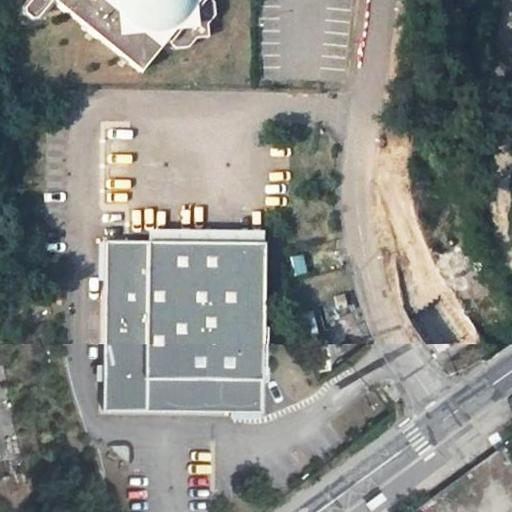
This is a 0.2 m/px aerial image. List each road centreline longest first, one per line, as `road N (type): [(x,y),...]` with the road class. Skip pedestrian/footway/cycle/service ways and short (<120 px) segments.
road 1 (residential): [(443,422),(385,340),(357,249),(355,165),(382,0)]
road 2 (tertiary): [(322,511),(443,422)]
